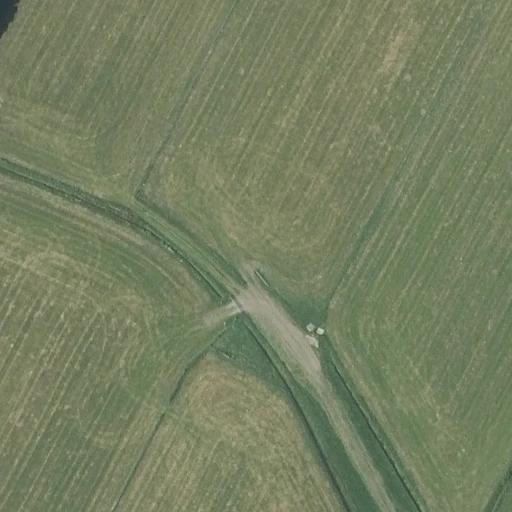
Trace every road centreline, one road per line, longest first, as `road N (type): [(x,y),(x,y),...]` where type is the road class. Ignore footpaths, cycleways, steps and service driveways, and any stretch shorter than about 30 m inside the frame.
road 1 (track): [(174,330),(246,299),(288,348),(384,511)]
road 2 (track): [(246,299),(130,201)]
